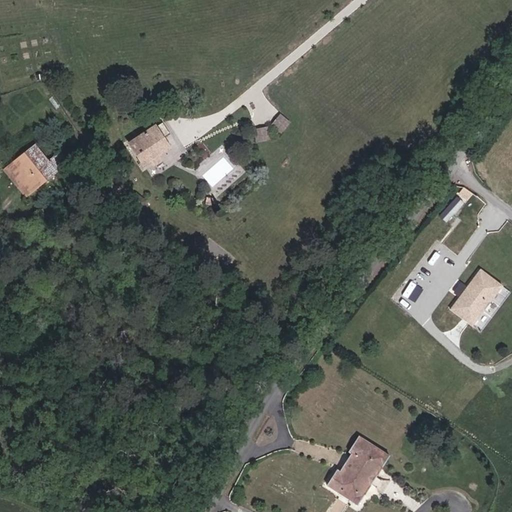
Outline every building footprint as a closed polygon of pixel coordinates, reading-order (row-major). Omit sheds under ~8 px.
[(274,124),(284,132),(293,122),(283,113),(274,124)] [(170,149),(163,138),(168,134),(161,123),(130,144),(145,166),(151,162),(154,166),(161,161),(158,157),(170,149)] [(260,127),(259,139),(270,140),(271,128),(260,127)] [(31,194),(69,163),(61,152),(49,162),(35,145),(9,166),(31,194)] [(31,194),(9,166),(5,169),(27,197),(31,194)] [(133,189),(122,196),(129,207),(139,199),(133,189)] [(472,327),(502,287),(480,270),(451,310),(472,327)] [(358,505),(389,456),(359,437),(349,452),(352,454),(340,472),(337,470),(328,486),(358,505)]
